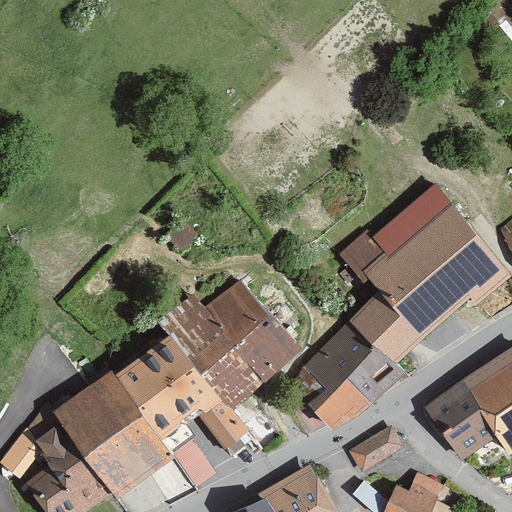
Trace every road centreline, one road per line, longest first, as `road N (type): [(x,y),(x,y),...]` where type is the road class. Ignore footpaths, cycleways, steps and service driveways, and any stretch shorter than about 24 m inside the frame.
road 1 (residential): [(395,403),(186,511)]
road 2 (residential): [(395,403),(440,458),(511,505)]
road 3 (residential): [(511,335),(395,403)]
